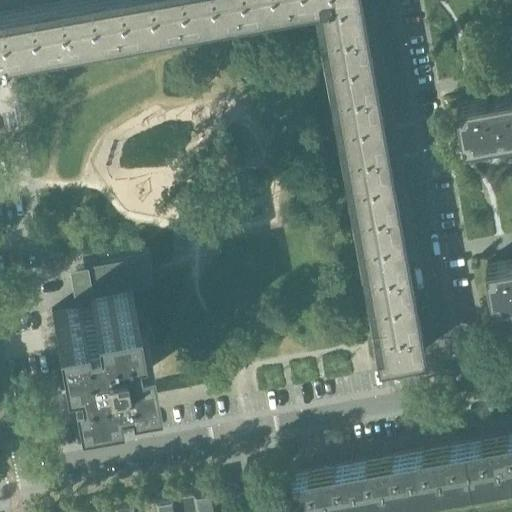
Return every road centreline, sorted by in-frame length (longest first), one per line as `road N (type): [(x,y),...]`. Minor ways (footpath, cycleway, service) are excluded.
road 1 (residential): [(459,389),(385,0)]
road 2 (residential): [(229,431),(459,389)]
road 3 (residential): [(0,474),(229,431)]
